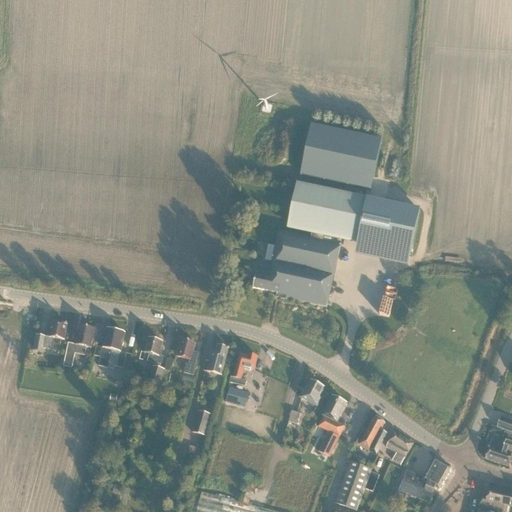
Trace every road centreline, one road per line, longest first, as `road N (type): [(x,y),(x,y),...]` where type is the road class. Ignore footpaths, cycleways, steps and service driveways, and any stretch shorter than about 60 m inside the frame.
road 1 (tertiary): [(464,462),(275,338),(0,292)]
road 2 (tertiary): [(464,462),(511,340)]
